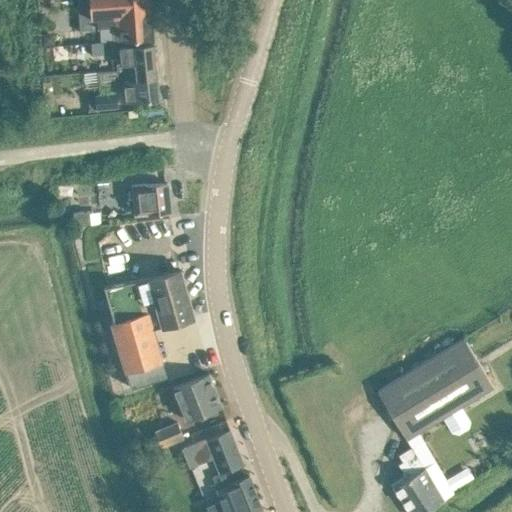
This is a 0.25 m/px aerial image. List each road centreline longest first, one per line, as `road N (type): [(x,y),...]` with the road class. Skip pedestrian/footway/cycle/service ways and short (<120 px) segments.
road 1 (tertiary): [(286,511),(221,310),(214,261),(229,147)]
road 2 (track): [(122,511),(38,242),(0,237)]
road 3 (residential): [(171,0),(187,137),(229,147)]
road 4 (tertiary): [(229,147),(272,0)]
